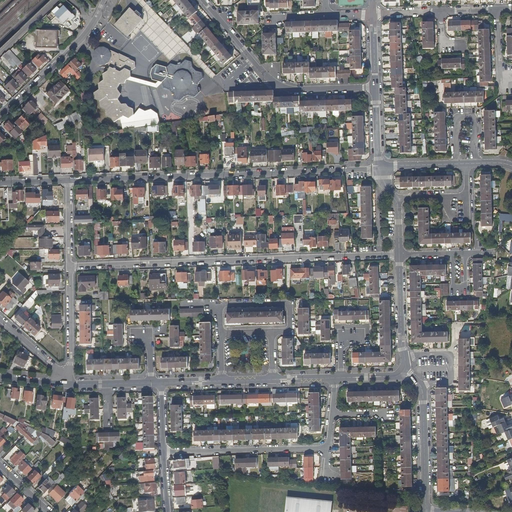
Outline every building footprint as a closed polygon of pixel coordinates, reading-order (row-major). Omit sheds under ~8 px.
[(180,10),(188,3),(185,0),(184,0),(181,0),(176,5),(180,10)] [(279,8),(278,0),(265,0),(266,7),(270,7),(270,8),(279,8)] [(292,7),(291,0),(278,0),(279,8),(288,8),(288,7),(292,7)] [(74,14),(62,3),(48,17),(52,22),(58,17),(64,24),(70,19),(72,22),(77,17),(74,14)] [(185,15),(192,9),(190,6),(188,3),(180,10),(185,15)] [(196,14),(197,14),(192,9),(185,15),(189,21),(195,15),(196,14)] [(114,26),(127,38),(143,21),(136,15),(136,16),(129,10),(114,26)] [(201,22),(195,15),(189,21),(195,27),(201,22)] [(462,31),(461,21),(448,22),(448,31),(462,31)] [(475,30),(474,21),(461,21),(462,31),(471,30),(475,30)] [(200,35),(207,29),(201,22),(195,27),(194,28),(200,35)] [(207,37),(211,34),(207,29),(200,35),(199,36),(203,40),(207,37)] [(61,38),(61,31),(38,31),(37,48),(58,49),(58,38),(61,38)] [(208,45),(215,39),(213,36),(211,34),(207,37),(203,40),(208,45)] [(214,49),(220,43),(217,41),(215,39),(208,45),(212,50),(214,49)] [(216,55),(224,48),(222,46),(220,43),(214,49),(212,50),(216,55)] [(121,60),(120,55),(108,48),(105,47),(103,47),(101,47),(99,48),(97,51),(96,54),(96,55),(96,58),(97,60),(98,62),(99,64),(102,65),(106,65),(109,63),(112,67),(112,68),(111,70),(110,70),(104,74),(105,80),(100,84),(100,89),(96,92),(96,99),(102,102),(102,107),(107,110),(108,117),(113,118),(116,122),(120,119),(124,116),(130,118),(134,115),(134,110),(129,107),(126,104),(122,104),(119,100),(121,94),(118,89),(121,84),(127,85),(127,80),(132,77),(131,72),(136,69),(136,63),(131,60),(127,63),(121,60)] [(222,58),(228,52),(226,51),(224,48),(216,55),(220,59),(222,58)] [(18,59),(10,51),(9,52),(8,52),(6,54),(9,58),(18,66),(20,64),(17,61),(18,59)] [(224,64),(232,57),(228,52),(222,58),(220,59),(224,64)] [(131,60),(120,55),(121,60),(127,63),(131,60)] [(39,56),(33,61),(39,68),(45,63),(47,64),(49,63),(43,57),(42,58),(39,56)] [(82,66),(76,59),(69,66),(73,70),(75,72),(82,66)] [(192,67),(190,61),(186,60),(183,63),(181,64),(176,65),(171,64),(166,68),(168,72),(168,74),(168,75),(167,77),(166,79),(163,82),(164,88),(169,89),(173,93),(174,99),(180,100),(184,96),(187,95),(189,95),(191,96),(194,97),(201,91),(200,87),(198,87),(199,81),(203,78),(201,72),(197,71),(194,69),(192,67)] [(452,69),(451,60),(442,60),(442,61),(438,61),(439,71),(442,70),(442,69),(452,69)] [(465,70),(464,61),(461,61),(461,60),(451,60),(452,69),(461,69),(461,70),(465,70)] [(38,69),(32,62),(28,66),(27,65),(24,68),(25,69),(23,71),(30,77),(38,69)] [(158,81),(163,82),(166,79),(167,77),(168,75),(168,74),(168,72),(166,68),(156,64),(152,68),(150,73),(152,79),(158,81)] [(75,72),(73,70),(69,66),(61,74),(65,78),(71,72),(74,76),(77,74),(75,72)] [(22,73),(15,79),(21,86),(28,79),(22,73)] [(488,87),(488,82),(491,82),(491,75),(480,76),(481,87),(488,87)] [(132,77),(127,80),(157,88),(163,82),(158,81),(156,84),(132,77)] [(6,88),(12,94),(20,87),(13,80),(11,83),(10,81),(7,84),(8,86),(6,88)] [(54,89),(61,82),(60,80),(52,87),(54,89)] [(63,98),(70,92),(61,82),(54,89),(63,98)] [(63,98),(54,89),(47,95),(58,107),(65,100),(63,98)] [(65,100),(72,94),(70,92),(63,98),(65,100)] [(226,106),(225,95),(204,98),(205,108),(226,106)] [(511,109),(511,100),(507,101),(507,102),(503,102),(504,111),(507,111),(507,110),(511,109)] [(35,111),(38,109),(31,102),(22,110),(29,118),(34,113),(35,114),(37,113),(35,111)] [(139,108),(134,115),(130,118),(124,116),(120,119),(122,129),(159,123),(158,114),(151,109),(145,111),(139,108)] [(61,131),(75,125),(84,121),(77,113),(68,117),(70,121),(55,127),(59,131),(60,131),(61,131)] [(23,133),(31,124),(24,116),(15,124),(23,133)] [(177,128),(184,127),(184,121),(171,123),(172,137),(177,136),(177,128)] [(21,133),(9,122),(5,127),(7,128),(6,130),(16,139),(21,133)] [(60,137),(60,131),(59,131),(50,135),(47,136),(47,138),(49,141),(53,139),(53,140),(60,137)] [(46,138),(33,143),(34,151),(43,151),(43,148),(47,147),(46,138)] [(312,162),(312,155),(313,155),(312,139),(309,140),(309,154),(310,154),(310,155),(308,155),(308,153),(303,153),(303,163),(312,162)] [(83,173),(83,161),(76,161),(75,141),(73,141),(73,146),(68,146),(68,156),(73,156),(74,171),(75,171),(76,171),(79,171),(79,173),(83,173)] [(339,143),(327,143),(327,152),(335,152),(335,154),(339,154),(339,143)] [(317,151),(313,152),(314,162),(320,162),(320,160),(323,160),(323,157),(327,157),(326,150),(322,150),(322,146),(316,146),(317,151)] [(48,147),(48,158),(61,158),(60,147),(48,147)] [(235,149),(235,147),(229,148),(226,148),(225,148),(225,158),(235,158),(235,149)] [(247,148),(235,149),(235,158),(235,162),(243,162),(243,164),(247,163),(247,148)] [(105,161),(105,149),(89,150),(90,161),(94,161),(94,163),(100,162),(100,161),(105,161)] [(363,156),(366,156),(366,149),(354,150),(349,150),(349,161),(363,160),(363,156)] [(185,161),(185,157),(185,150),(176,150),(176,166),(186,165),(185,161)] [(267,151),(267,150),(251,151),(251,162),(268,162),(267,153),(267,151)] [(295,160),(294,150),(283,150),(283,161),(295,160)] [(281,162),(281,151),(270,151),(267,151),(267,153),(270,153),(270,162),(281,162)] [(148,154),(147,152),(135,152),(136,163),(148,162),(148,154)] [(134,166),(134,157),(126,157),(126,153),(120,153),(120,156),(121,167),(134,166)] [(172,168),(171,154),(170,154),(163,154),(163,158),(162,158),(163,168),(172,168)] [(209,155),(201,155),(201,164),(209,164),(209,155)] [(33,171),(33,157),(33,156),(30,157),(30,163),(19,163),(20,173),(25,172),(25,171),(33,171)] [(121,167),(120,156),(116,156),(116,158),(110,158),(111,168),(115,168),(115,167),(121,167)] [(198,167),(198,157),(185,157),(185,161),(186,165),(186,167),(198,167)] [(71,169),(70,158),(61,159),(61,170),(71,169)] [(161,168),(160,158),(150,158),(150,168),(161,168)] [(3,171),(3,172),(13,171),(13,161),(3,162),(3,164),(1,164),(1,171),(3,171)] [(332,179),(331,182),(331,191),(341,190),(341,181),(337,181),(335,179),(332,179)] [(330,190),(330,180),(317,181),(318,188),(318,189),(320,189),(320,191),(330,190)] [(305,191),(305,182),(300,183),(300,185),(295,185),(295,192),(305,191)] [(316,191),(316,183),(311,183),(311,182),(306,183),(306,192),(305,192),(306,196),(308,196),(308,193),(312,193),(312,192),(316,191)] [(94,223),(93,185),(88,185),(88,191),(78,191),(78,200),(85,200),(85,202),(89,202),(89,217),(75,217),(75,222),(75,224),(79,223),(94,223)] [(289,193),(288,186),(285,186),(284,185),(281,185),(281,186),(277,187),(277,196),(289,195),(289,193)] [(184,186),(174,187),(174,197),(184,197),(184,186)] [(205,195),(205,187),(202,186),(192,186),(192,197),(202,196),(202,200),(206,200),(205,195)] [(221,196),(220,186),(205,187),(205,195),(214,195),(215,197),(218,197),(218,196),(221,196)] [(243,196),(243,186),(224,187),(224,196),(228,196),(228,199),(233,199),(233,196),(243,196)] [(255,196),(255,186),(244,186),(244,196),(255,196)] [(267,201),(266,186),(258,187),(259,202),(267,201)] [(168,196),(168,187),(154,187),(154,196),(168,196)] [(112,189),(112,201),(124,200),(124,191),(117,191),(117,189),(112,189)] [(149,195),(149,189),(134,189),(134,193),(134,197),(141,198),(141,199),(144,199),(144,198),(145,197),(146,195),(149,195)] [(107,190),(98,190),(98,201),(104,200),(104,198),(107,198),(107,190)] [(48,191),(43,191),(43,202),(53,201),(52,193),(48,194),(48,191)] [(25,200),(24,196),(23,196),(23,192),(12,193),(13,199),(13,205),(17,205),(17,203),(23,203),(23,201),(25,200)] [(25,194),(25,206),(40,206),(40,196),(34,196),(34,194),(25,194)] [(34,218),(41,211),(41,206),(37,206),(37,211),(37,212),(36,213),(35,213),(35,212),(31,212),(31,206),(26,207),(27,217),(31,217),(31,218),(34,218)] [(47,214),(47,224),(59,223),(59,213),(47,214)] [(339,220),(339,214),(337,214),(334,214),(331,214),(328,214),(327,214),(328,225),(336,224),(336,221),(339,220)] [(302,215),(293,215),(294,224),(303,224),(302,215)] [(44,238),(44,227),(29,227),(29,231),(39,231),(39,239),(44,238)] [(349,242),(349,230),(339,231),(340,243),(344,243),(345,242),(349,242)] [(278,249),(278,240),(277,240),(277,239),(275,239),(274,239),(274,240),(273,240),(272,240),(272,239),(272,233),(269,233),(269,243),(270,248),(270,249),(278,249)] [(146,248),(146,234),(132,234),(132,244),(132,249),(137,249),(138,248),(146,248)] [(294,234),(282,234),(282,245),(294,244),(294,234)] [(241,235),(228,236),(229,250),(241,249),(241,235)] [(316,247),(316,238),(312,238),(312,235),(306,236),(306,246),(310,245),(311,248),(316,247)] [(267,243),(266,236),(257,236),(257,237),(257,245),(257,248),(262,247),(262,248),(267,248),(267,243)] [(223,248),(223,237),(210,237),(210,247),(212,247),(212,249),(223,248)] [(257,245),(257,237),(244,237),(245,247),(248,247),(248,245),(257,245)] [(328,247),(328,237),(318,237),(318,247),(328,247)] [(52,251),(52,238),(44,238),(39,239),(39,251),(41,251),(49,251),(52,251)] [(194,243),(194,252),(205,252),(205,243),(199,243),(199,240),(194,240),(194,243)] [(113,245),(113,241),(110,241),(109,246),(105,246),(105,245),(103,245),(103,247),(95,247),(95,253),(95,254),(99,254),(99,255),(110,255),(110,256),(114,256),(114,255),(113,245)] [(174,241),(175,251),(185,251),(184,241),(174,241)] [(128,254),(128,242),(123,242),(123,245),(113,245),(114,255),(128,254)] [(91,256),(91,243),(85,243),(85,246),(79,247),(80,256),(91,256)] [(60,260),(59,251),(52,251),(49,251),(49,261),(60,260)] [(41,271),(40,263),(39,263),(31,263),(31,271),(41,271)] [(313,280),(313,269),(304,269),(304,271),(301,271),(301,269),(299,270),(299,278),(309,278),(309,280),(313,280)] [(262,270),(257,271),(257,281),(262,281),(262,279),(267,279),(267,271),(262,272),(262,270)] [(285,278),(284,270),(277,270),(277,271),(272,271),(272,282),(278,281),(278,280),(282,280),(283,278),(285,278)] [(299,278),(299,270),(291,270),(291,279),(299,278)] [(202,273),(196,273),(196,282),(201,282),(201,284),(205,284),(205,282),(208,282),(208,280),(212,280),(211,273),(207,273),(207,272),(207,271),(206,271),(203,271),(202,272),(202,273)] [(242,271),(243,280),(251,280),(251,279),(254,279),(254,271),(251,271),(242,271)] [(235,279),(235,273),(230,273),(230,272),(220,272),(220,282),(223,282),(223,280),(231,280),(235,279)] [(192,281),(191,274),(188,274),(188,273),(177,273),(177,283),(182,283),(182,284),(184,284),(184,283),(188,283),(188,281),(192,281)] [(150,276),(151,285),(167,285),(167,274),(156,275),(156,276),(150,276)] [(22,275),(13,285),(24,295),(27,291),(25,289),(30,283),(22,275)] [(60,291),(59,276),(49,276),(49,277),(43,277),(42,278),(43,286),(49,286),(49,288),(47,288),(47,291),(53,291),(60,291)] [(119,277),(119,287),(130,286),(130,285),(134,285),(134,277),(130,277),(130,276),(124,277),(119,277)] [(85,278),(80,278),(80,293),(87,293),(87,289),(90,289),(90,288),(96,288),(96,277),(85,277),(85,278)] [(358,288),(357,279),(349,280),(349,288),(358,288)] [(483,297),(482,284),(474,285),(474,292),(476,292),(476,297),(483,297)] [(4,292),(0,296),(0,303),(9,311),(18,301),(14,298),(12,300),(4,292)] [(390,307),(390,297),(389,298),(381,298),(380,298),(381,307),(390,307)] [(24,311),(32,303),(29,300),(21,308),(24,311)] [(479,310),(479,301),(467,301),(468,310),(479,310)] [(283,319),(283,310),(252,310),(229,310),(229,319),(226,319),(226,327),(229,327),(229,324),(262,324),(279,324),(283,324),(283,327),(286,326),(285,319),(283,319)] [(346,320),(346,312),(340,312),(340,310),(334,310),(335,320),(340,320),(340,321),(346,320)] [(139,322),(139,311),(129,311),(129,320),(133,320),(133,322),(139,322)] [(370,320),(370,312),(359,312),(359,320),(370,320)] [(29,320),(21,313),(15,320),(23,327),(29,320)] [(61,317),(52,317),(52,330),(61,330),(61,317)] [(38,326),(30,319),(29,320),(23,327),(31,334),(38,326)] [(330,331),(330,320),(322,321),(322,324),(316,324),(316,325),(316,331),(322,331),(330,331)] [(41,329),(38,326),(31,334),(35,337),(41,329)] [(124,335),(124,326),(116,326),(116,335),(124,335)] [(181,333),(181,327),(172,327),(172,337),(181,337),(187,337),(187,333),(181,333)] [(330,341),(330,331),(322,331),(322,341),(330,341)] [(124,346),(124,335),(116,335),(116,346),(124,346)] [(181,347),(181,337),(172,337),(173,348),(181,347)] [(25,369),(30,358),(29,358),(29,357),(18,353),(13,364),(11,370),(14,371),(17,365),(23,368),(24,368),(25,369)] [(19,401),(21,390),(12,389),(12,390),(8,390),(7,397),(11,398),(11,399),(19,401)] [(33,403),(34,394),(25,392),(24,401),(33,403)] [(274,404),(273,395),(262,396),(260,396),(260,403),(260,404),(274,404)] [(287,401),(287,395),(273,395),(274,404),(287,403),(287,401)] [(298,403),(298,395),(287,395),(287,401),(287,403),(298,403)] [(511,395),(501,400),(504,408),(511,405),(511,395)] [(63,398),(54,396),(52,408),(56,409),(57,406),(62,407),(62,403),(63,398)] [(246,404),(246,400),(246,396),(232,397),(233,405),(246,404)] [(260,403),(260,396),(250,396),(250,404),(260,404),(260,403)] [(38,397),(37,410),(46,411),(46,406),(47,399),(43,399),(44,398),(38,397)] [(205,404),(205,397),(191,398),(191,407),(191,408),(195,408),(194,406),(205,406),(205,404)] [(215,406),(214,397),(205,397),(205,404),(205,406),(215,406)] [(233,405),(232,397),(223,397),(223,405),(233,405)] [(76,401),(66,399),(65,404),(64,408),(64,413),(76,415),(77,410),(74,409),(76,401)] [(126,406),(125,399),(118,399),(118,409),(131,409),(131,407),(131,406),(126,406)] [(98,410),(98,400),(90,400),(90,406),(84,406),(84,410),(98,410)] [(131,413),(131,409),(118,409),(118,420),(126,420),(126,413),(131,413)] [(98,420),(98,410),(84,410),(84,414),(90,413),(90,421),(98,420)] [(497,416),(489,419),(493,428),(493,427),(497,426),(505,422),(503,418),(499,420),(497,416)] [(497,426),(493,427),(497,435),(500,434),(504,432),(511,428),(511,426),(511,425),(507,427),(505,422),(497,426)] [(28,432),(20,425),(17,429),(25,436),(28,432)] [(362,428),(356,428),(350,428),(350,435),(350,438),(363,438),(362,428)] [(50,437),(53,439),(56,433),(46,429),(46,433),(45,435),(50,437)] [(40,443),(28,432),(25,436),(36,447),(38,445),(40,443)] [(56,443),(50,437),(45,435),(43,434),(41,436),(53,447),(56,443)] [(109,443),(109,434),(99,434),(99,443),(109,443)] [(119,443),(119,434),(109,434),(109,443),(119,443)] [(8,445),(2,439),(0,440),(0,448),(3,451),(8,445)] [(22,461),(24,459),(27,457),(21,451),(18,455),(19,456),(16,460),(14,458),(11,462),(16,467),(22,461)] [(294,469),(293,461),(290,461),(290,458),(279,459),(279,467),(290,466),(290,469),(294,469)] [(313,468),(313,458),(305,458),(305,468),(313,468)] [(258,467),(257,459),(247,460),(247,468),(258,467)] [(279,467),(279,459),(269,459),(270,467),(279,467)] [(155,470),(154,460),(145,461),(146,466),(144,466),(145,470),(146,470),(146,471),(155,470)] [(186,469),(186,460),(175,461),(175,470),(186,469)] [(247,468),(247,460),(236,460),(236,468),(245,468),(245,475),(248,476),(247,468)] [(29,467),(30,465),(28,464),(27,465),(22,461),(16,467),(14,470),(16,472),(19,470),(26,476),(28,474),(30,472),(31,471),(32,469),(29,467)] [(314,484),(313,468),(305,468),(306,478),(303,478),(302,482),(306,483),(314,484)] [(38,474),(35,471),(28,479),(35,485),(42,478),(40,477),(42,475),(39,473),(38,474)] [(153,471),(144,473),(144,483),(153,482),(152,477),(153,477),(153,471)] [(186,481),(185,473),(176,473),(177,485),(186,484),(186,485),(190,485),(190,483),(187,483),(187,481),(186,481)] [(55,482),(49,477),(39,488),(44,494),(45,494),(55,483),(57,486),(64,479),(61,475),(55,482)] [(158,496),(157,484),(144,485),(145,494),(152,493),(152,496),(158,496)] [(8,502),(16,493),(9,486),(3,492),(7,495),(4,498),(8,502)] [(66,495),(57,486),(50,494),(58,503),(66,495)] [(185,489),(185,486),(175,487),(176,495),(176,497),(186,496),(186,493),(185,489)] [(75,504),(84,495),(76,487),(72,491),(73,492),(70,496),(73,498),(70,500),(75,504)] [(23,505),(22,504),(25,501),(18,494),(8,505),(14,511),(13,511),(19,511),(23,509),(21,507),(23,505)] [(70,500),(73,498),(70,496),(66,500),(72,507),(75,504),(70,500)] [(203,509),(203,500),(192,501),(193,510),(203,509)] [(154,511),(154,501),(139,503),(139,511),(154,511)] [(331,511),(332,505),(287,501),(286,511),(331,511)] [(83,511),(88,508),(82,503),(73,511),(83,511)]
